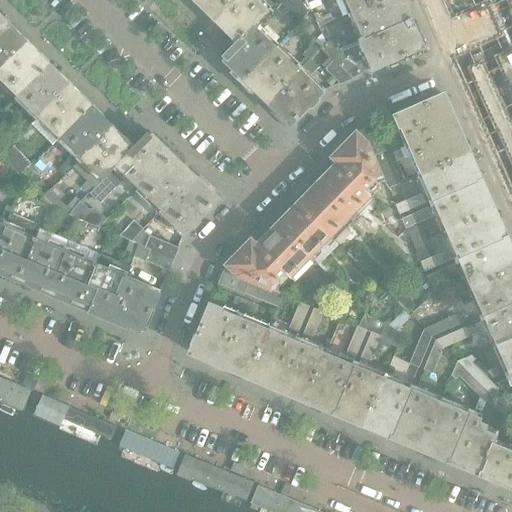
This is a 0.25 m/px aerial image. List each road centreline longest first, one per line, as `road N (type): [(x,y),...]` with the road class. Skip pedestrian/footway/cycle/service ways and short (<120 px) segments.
road 1 (residential): [(438,511),(149,389)]
road 2 (residential): [(272,177),(90,0)]
road 3 (residential): [(272,177),(212,238),(149,389)]
road 4 (residential): [(471,54),(340,113),(272,177)]
road 5 (residential): [(149,389),(0,327)]
